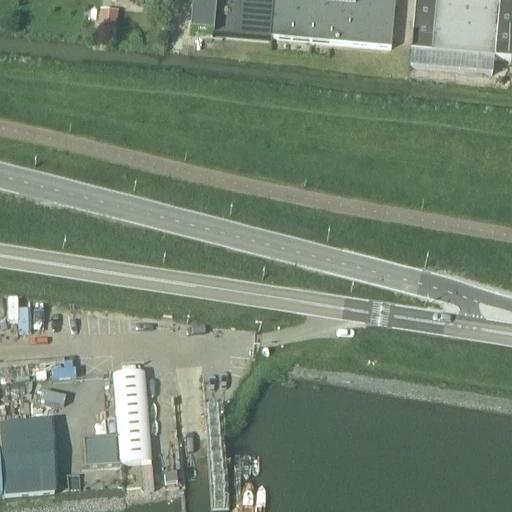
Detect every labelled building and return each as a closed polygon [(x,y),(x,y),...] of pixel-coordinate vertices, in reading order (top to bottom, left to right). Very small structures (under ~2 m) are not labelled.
[(192,0),(189,36),(269,43),(269,41),(272,0),(192,0)] [(272,0),(269,41),(390,52),(394,11),(394,0),(272,0)] [(411,54),(410,70),(452,74),(492,77),(493,69),(493,61),(494,61),(509,63),(511,34),(511,0),(414,0),(410,52),(410,54),(411,54)] [(97,25),(96,30),(104,31),(115,32),(117,13),(98,11),(97,25)] [(112,378),(116,420),(119,468),(151,465),(148,433),(144,375),(112,378)] [(31,499),(54,497),(48,424),(18,426),(0,427),(0,457),(3,501),(31,499)] [(118,469),(116,440),(98,441),(82,442),(84,461),(84,471),(102,470),(118,469)] [(150,470),(141,471),(143,494),(152,493),(150,470)] [(175,477),(164,478),(164,487),(176,486),(175,477)]
